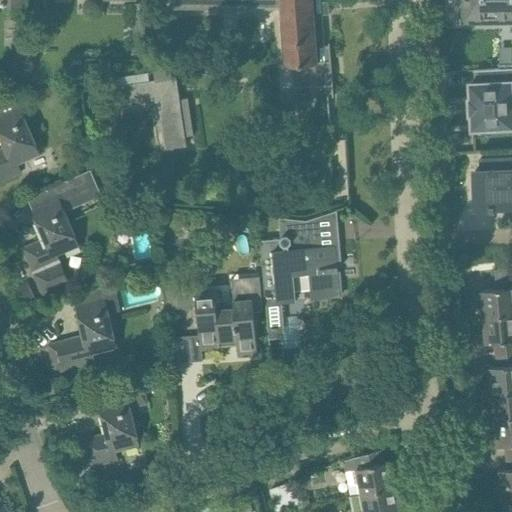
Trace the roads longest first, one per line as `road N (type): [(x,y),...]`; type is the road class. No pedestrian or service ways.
road 1 (residential): [(434,407),(414,238),(404,0)]
road 2 (residential): [(434,407),(135,511)]
road 3 (unclassified): [(50,511),(0,345)]
